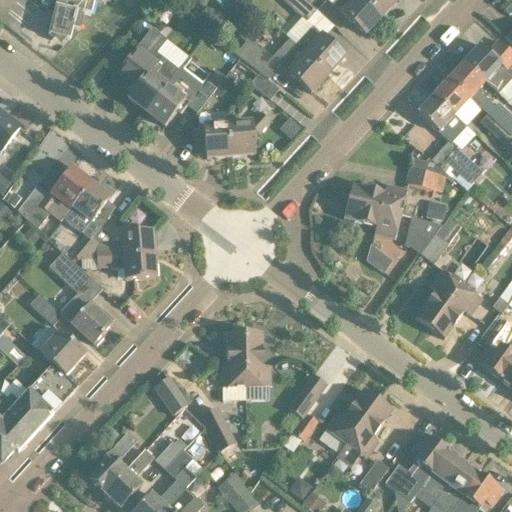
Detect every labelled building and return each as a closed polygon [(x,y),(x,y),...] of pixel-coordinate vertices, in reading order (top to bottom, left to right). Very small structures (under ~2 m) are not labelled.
[(42,0),(41,5),(55,9),(53,21),(77,27),(79,15),(91,18),(94,4),(103,6),(104,0),(42,0)] [(279,0),(307,25),(317,14),(302,0),(279,0)] [(340,0),(333,8),(365,38),(382,19),(361,0),(340,0)] [(361,0),(382,19),(399,1),(398,0),(361,0)] [(128,101),(146,115),(168,88),(181,71),(180,70),(178,72),(157,56),(167,43),(151,31),(117,75),(136,90),(128,101)] [(311,31),(295,50),(328,78),(344,59),(311,31)] [(480,48),(463,66),(483,84),(498,97),(511,81),(511,56),(499,44),(489,56),(480,48)] [(238,59),(259,77),(268,85),(278,74),(247,48),(238,59)] [(279,68),(312,97),(328,78),(295,50),(279,68)] [(481,113),(487,118),(511,140),(511,138),(511,120),(497,107),(495,109),(475,92),(483,84),(463,66),(449,82),(482,113),(481,113)] [(198,117),(212,98),(225,80),(215,73),(209,82),(205,79),(200,85),(181,71),(168,88),(146,115),(166,130),(178,113),(182,116),(187,109),(198,117)] [(268,85),(259,77),(250,88),(270,105),(279,94),(268,85)] [(234,87),(225,80),(212,98),(221,104),(234,87)] [(449,82),(433,99),(466,130),(481,113),(482,113),(449,82)] [(465,131),(466,130),(433,99),(417,117),(448,145),(463,129),(465,131)] [(253,125),(227,127),(229,161),(256,159),(253,138),(260,137),(271,124),(261,115),(253,125)] [(20,132),(0,116),(0,154),(1,156),(20,132)] [(511,140),(487,118),(480,125),(504,147),(511,140)] [(229,161),(227,127),(200,129),(200,140),(195,140),(196,157),(206,157),(206,162),(229,161)] [(465,195),(481,178),(482,177),(455,152),(445,163),(448,166),(441,173),(465,195)] [(91,187),(71,171),(59,187),(56,185),(47,197),(37,189),(18,214),(38,232),(50,217),(61,225),(63,222),(91,187)] [(0,173),(0,193),(4,196),(13,182),(0,173)] [(443,180),(433,178),(410,173),(407,188),(439,195),(443,180)] [(82,237),(82,236),(90,242),(92,240),(93,240),(101,229),(93,223),(110,201),(91,187),(63,222),(82,237)] [(352,188),(348,204),(401,218),(407,193),(387,188),(385,196),(352,188)] [(432,201),(427,218),(445,222),(449,206),(432,201)] [(395,243),(401,218),(348,204),(344,222),(376,230),(374,238),(395,243)] [(405,247),(421,258),(442,229),(412,222),(405,247)] [(443,230),(442,229),(421,258),(434,268),(449,247),(442,242),(448,234),(460,243),(464,236),(447,224),(443,230)] [(92,240),(90,242),(77,259),(77,262),(97,261),(154,258),(153,233),(123,235),(123,247),(110,248),(110,246),(101,246),(93,240),(92,240)] [(511,233),(483,269),(491,275),(511,247),(511,233)] [(372,250),(366,264),(387,274),(393,259),(372,250)] [(48,271),(59,280),(78,298),(60,317),(63,320),(94,349),(96,347),(98,349),(105,341),(103,340),(112,329),(111,328),(114,325),(92,305),(91,306),(87,302),(98,289),(72,266),(62,256),(48,271)] [(156,281),(154,258),(97,261),(98,270),(111,269),(111,272),(125,271),(126,283),(156,281)] [(416,322),(430,332),(462,288),(442,274),(430,290),(435,295),(416,322)] [(482,302),(462,288),(430,332),(444,342),(464,315),(470,319),(482,302)] [(63,320),(60,317),(40,298),(30,308),(54,330),(63,320)] [(502,317),(509,307),(499,300),(492,310),(502,317)] [(0,337),(0,338),(1,338),(9,329),(0,321),(0,337)] [(52,367),(66,379),(85,358),(60,334),(39,357),(51,369),(52,367)] [(242,336),(227,337),(228,370),(221,370),(221,391),(245,391),(242,336)] [(262,336),(242,336),(245,391),(271,390),(270,369),(263,370),(262,336)] [(488,351),(476,367),(497,381),(511,359),(511,358),(500,350),(495,356),(488,351)] [(511,359),(497,381),(511,392),(511,359)] [(52,367),(51,369),(52,369),(34,388),(34,387),(19,404),(19,405),(0,425),(0,465),(3,465),(15,452),(18,455),(77,392),(65,380),(66,379),(52,367)] [(302,423),(326,389),(313,380),(289,414),(302,423)] [(166,406),(165,407),(173,419),(187,410),(167,382),(166,383),(166,384),(167,383),(178,399),(166,407),(166,406)] [(320,444),(338,457),(377,403),(364,393),(344,421),(338,417),(326,434),(327,434),(320,444)] [(0,425),(19,405),(19,404),(10,397),(7,401),(0,395),(0,425)] [(392,414),(377,403),(338,457),(340,458),(338,461),(352,471),(360,458),(367,463),(379,445),(373,441),(392,414)] [(235,448),(217,412),(202,419),(221,455),(235,448)] [(303,446),(317,426),(307,419),(294,439),(303,446)] [(164,473),(182,454),(204,432),(196,424),(174,447),(172,446),(155,464),(164,473)] [(92,481),(106,495),(128,472),(119,463),(136,446),(128,438),(99,467),(101,470),(92,481)] [(448,454),(425,438),(413,454),(421,459),(416,466),(418,467),(411,478),(394,466),(389,472),(381,484),(410,507),(420,493),(421,493),(448,454)] [(197,480),(197,479),(203,473),(182,454),(164,473),(177,485),(160,503),(152,495),(136,511),(165,511),(186,490),(187,491),(197,480)] [(448,454),(421,493),(436,504),(463,466),(448,454)] [(128,472),(106,495),(122,510),(144,487),(136,480),(153,463),(145,455),(128,472)] [(381,483),(381,484),(389,472),(378,464),(359,490),(370,498),(381,483)] [(454,511),(455,511),(479,477),(463,466),(436,504),(434,507),(441,511),(454,511)] [(503,495),(479,477),(455,511),(463,500),(479,511),(484,505),(491,511),(503,495)] [(235,478),(218,492),(235,511),(246,511),(256,504),(235,478)] [(200,511),(204,508),(187,491),(186,490),(165,511),(200,511)] [(374,511),(377,508),(371,503),(368,501),(359,511),(374,511)]
